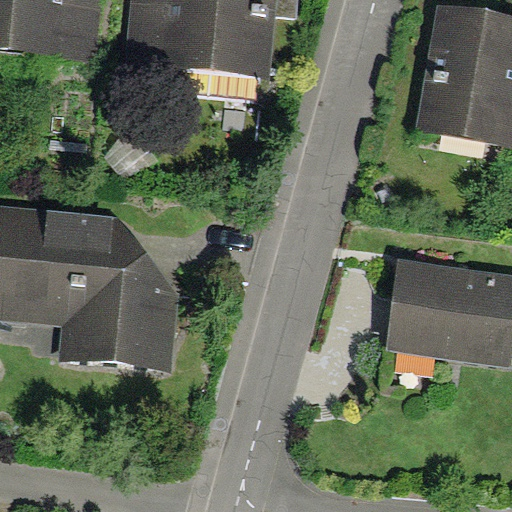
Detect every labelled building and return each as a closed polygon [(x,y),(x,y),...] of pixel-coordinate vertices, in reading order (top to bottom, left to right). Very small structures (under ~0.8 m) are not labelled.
[(0,0),(0,47),(87,57),(93,0),(0,0)] [(124,0),(120,61),(257,73),(262,12),(284,14),(284,0),(124,0)] [(511,118),(511,33),(435,21),(418,129),(499,142),(504,117),(511,118)] [(165,300),(137,269),(65,261),(68,230),(0,221),(0,284),(18,287),(15,322),(68,328),(65,360),(157,370),(165,300)] [(506,369),(511,326),(511,288),(397,271),(385,351),(506,369)]
